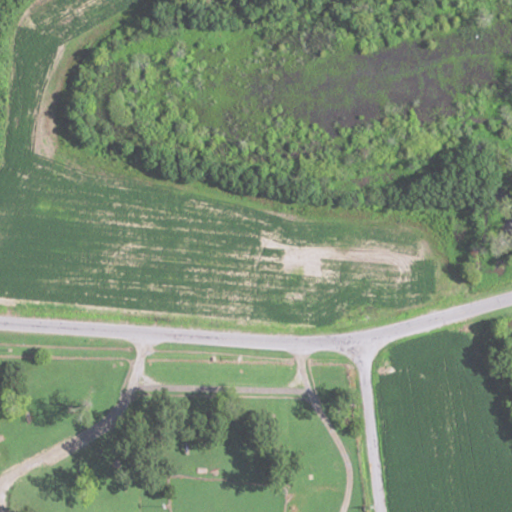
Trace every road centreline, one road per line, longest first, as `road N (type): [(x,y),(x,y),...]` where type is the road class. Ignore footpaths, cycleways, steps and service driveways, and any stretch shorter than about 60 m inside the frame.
road 1 (tertiary): [(358,338),(287,343),(0,324)]
road 2 (tertiary): [(375,511),(358,338)]
road 3 (tertiary): [(511,298),(358,338)]
